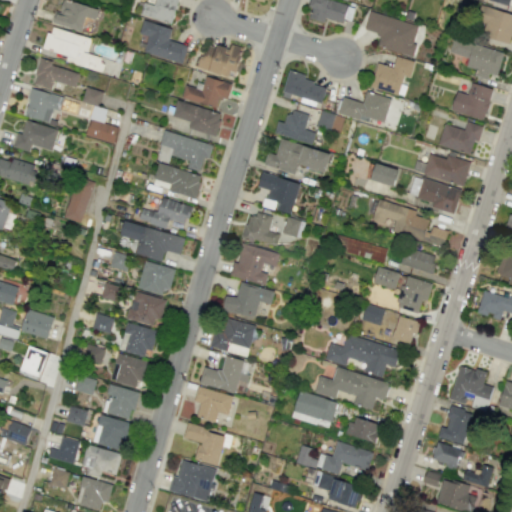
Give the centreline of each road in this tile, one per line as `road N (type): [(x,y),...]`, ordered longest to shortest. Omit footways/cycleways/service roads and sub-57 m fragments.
road 1 (residential): [(133,511),(288,0)]
road 2 (residential): [(390,511),(511,124)]
road 3 (residential): [(214,21),(341,60)]
